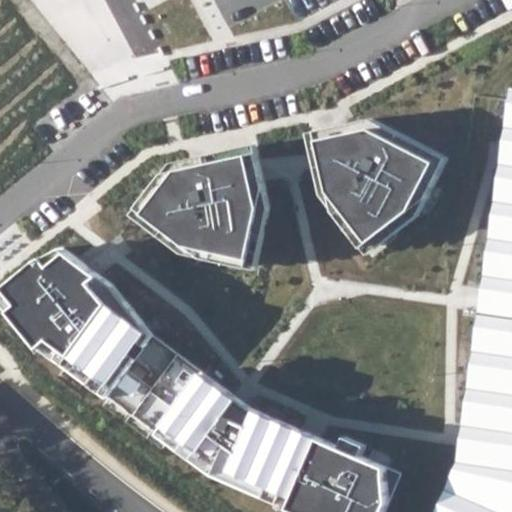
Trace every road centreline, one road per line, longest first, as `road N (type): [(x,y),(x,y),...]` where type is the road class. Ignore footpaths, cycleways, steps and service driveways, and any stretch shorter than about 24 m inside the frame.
road 1 (residential): [(166,97),(325,62),(441,0)]
road 2 (residential): [(0,207),(120,105),(166,97)]
road 3 (residential): [(148,511),(0,388)]
